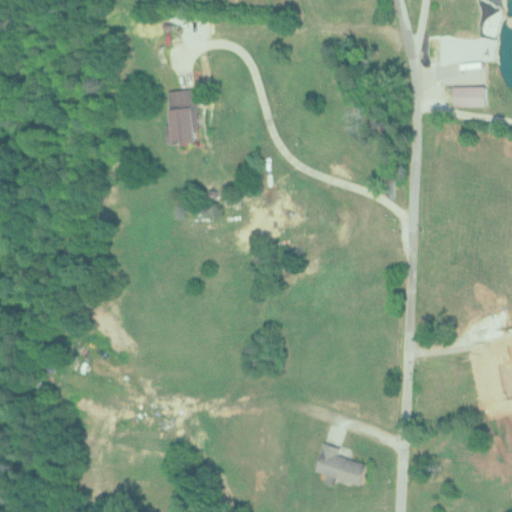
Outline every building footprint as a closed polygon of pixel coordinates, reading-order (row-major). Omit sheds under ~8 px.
[(453,105),(486,105),(487,84),(454,84),(453,105)] [(168,89),(171,142),(198,140),(195,87),(168,89)] [(511,325),(511,310),(503,310),(503,325),(511,325)] [(488,333),(488,351),(505,351),(505,333),(488,333)] [(511,395),(511,372),(489,372),(489,395),(511,395)] [(338,454),(340,446),(323,441),(316,470),(329,473),(328,479),(335,481),(336,476),(362,483),(368,462),(338,454)]
